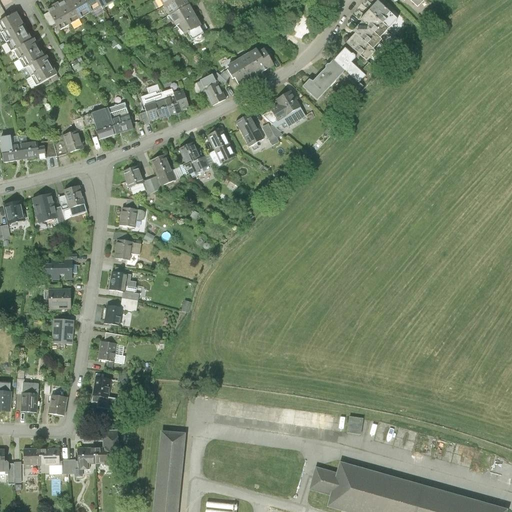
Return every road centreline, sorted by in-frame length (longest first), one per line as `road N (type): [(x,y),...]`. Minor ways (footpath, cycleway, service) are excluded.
road 1 (residential): [(95,165),(99,224),(69,423),(57,432),(0,430)]
road 2 (residential): [(344,0),(323,38),(290,71),(95,165)]
